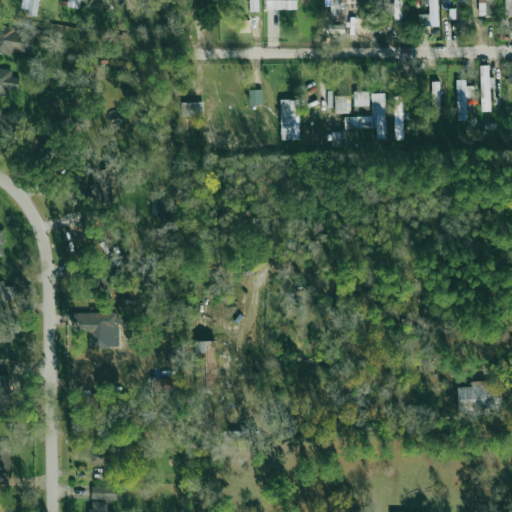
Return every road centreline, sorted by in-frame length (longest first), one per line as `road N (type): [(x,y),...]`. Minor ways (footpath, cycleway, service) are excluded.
road 1 (residential): [(51,511),(48,273),(31,212),(0,178)]
road 2 (residential): [(201,53),(511,49)]
